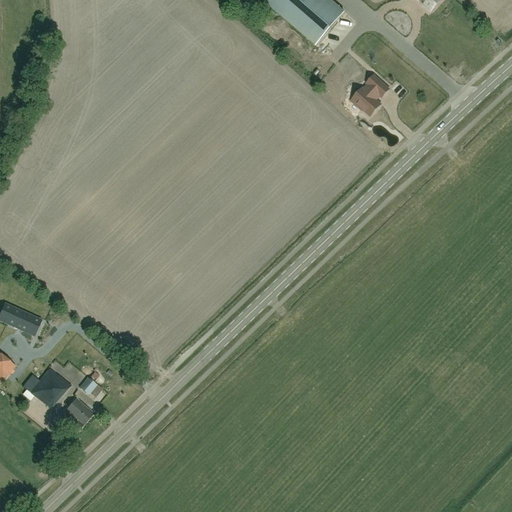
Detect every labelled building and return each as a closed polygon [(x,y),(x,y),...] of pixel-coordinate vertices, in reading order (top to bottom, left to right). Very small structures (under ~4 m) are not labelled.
[(329,0),(311,0),(291,25),(315,46),(344,13),(329,0)] [(414,14),(402,0),(366,0),(393,32),(414,14)] [(419,0),(420,1),(423,4),(424,4),(431,11),(441,0),(419,0)] [(394,88),(410,70),(401,61),(385,79),(394,88)] [(311,71),(320,81),(327,75),(318,65),(311,71)] [(322,82),(341,98),(348,89),(329,73),(322,82)] [(363,89),(351,102),(362,111),(363,111),(370,117),(381,105),(375,100),(379,96),(382,98),(389,90),(374,76),(367,85),(368,86),(364,90),(363,89)] [(0,315),(0,320),(7,324),(34,336),(41,322),(14,309),(5,305),(0,315)] [(61,362),(69,351),(57,343),(49,354),(61,362)] [(71,349),(61,363),(68,367),(77,353),(71,349)] [(0,379),(3,382),(16,366),(0,353),(0,379)] [(49,368),(39,381),(33,375),(23,387),(31,393),(30,394),(51,409),(71,386),(49,368)] [(88,397),(96,387),(87,379),(79,389),(88,397)] [(60,418),(69,425),(85,406),(76,398),(65,412),(60,418)] [(83,427),(94,413),(85,406),(69,425),(77,432),(82,426),(83,427)]
